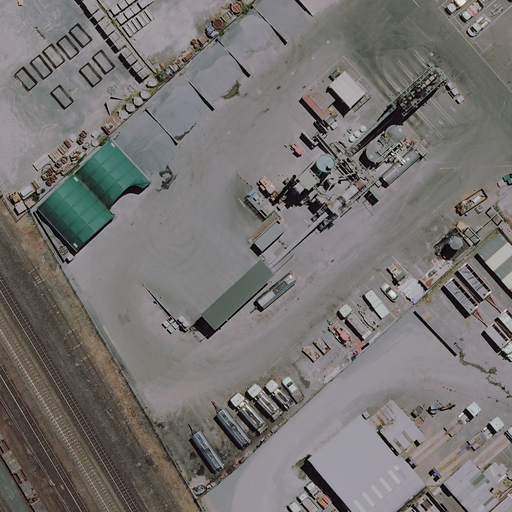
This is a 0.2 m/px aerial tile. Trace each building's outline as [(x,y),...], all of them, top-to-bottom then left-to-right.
[(341,72),(324,87),(348,115),(365,100),(341,72)] [(147,187),(109,144),(29,217),(68,260),(147,187)] [(273,278),(258,262),(197,319),(212,335),(273,278)] [(380,511),(410,487),(351,417),(295,465),(334,511),(380,511)] [(511,511),(511,466),(462,509),(464,511),(511,511)]
